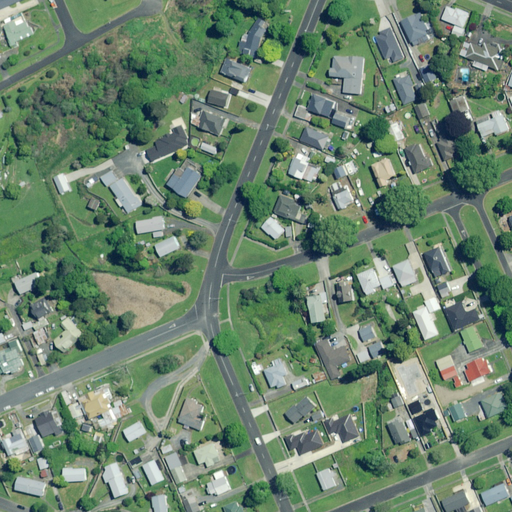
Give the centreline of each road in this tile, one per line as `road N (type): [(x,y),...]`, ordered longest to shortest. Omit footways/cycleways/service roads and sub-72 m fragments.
road 1 (residential): [(318,0),(213,273)]
road 2 (residential): [(213,273),(260,272),(449,200)]
road 3 (residential): [(0,403),(209,314)]
road 4 (residential): [(209,314),(287,511)]
road 5 (residential): [(511,441),(341,511)]
road 6 (residential): [(511,344),(449,200)]
